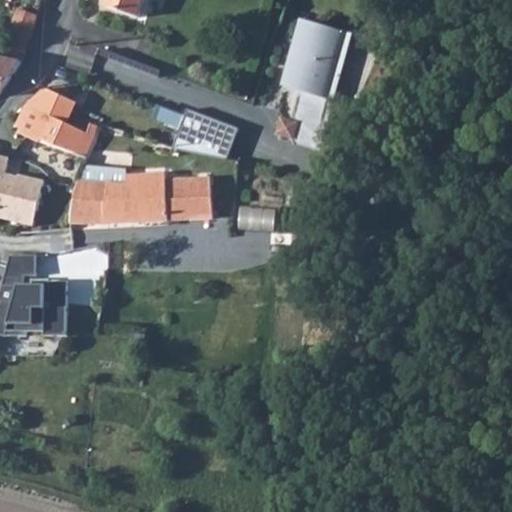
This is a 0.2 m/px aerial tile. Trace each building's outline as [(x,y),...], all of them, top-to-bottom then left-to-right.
[(110,0),(108,8),(141,18),(145,0),(110,0)] [(9,32),(30,40),(39,17),(18,9),(9,32)] [(301,24),(282,86),(304,92),(294,126),(280,122),(277,135),(312,145),(344,36),(301,24)] [(8,45),(5,59),(22,63),(27,50),(8,45)] [(133,89),(142,62),(103,48),(94,76),(133,89)] [(0,57),(0,94),(19,67),(22,63),(5,59),(0,57)] [(42,141),(88,156),(98,128),(92,126),(88,134),(69,125),(78,104),(48,90),(23,106),(14,127),(18,129),(16,133),(40,145),(42,141)] [(164,109),(162,120),(184,125),(187,114),(164,109)] [(204,154),(207,144),(207,136),(184,129),(178,146),(204,154)] [(0,218),(38,225),(46,180),(21,176),(21,177),(8,174),(10,159),(0,157),(0,218)] [(86,162),(80,187),(88,188),(90,163),(86,162)] [(164,182),(149,181),(149,189),(150,197),(165,196),(165,186),(164,182)] [(106,190),(104,225),(191,221),(186,182),(164,182),(165,186),(165,196),(150,197),(143,197),(130,199),(129,191),(106,190)] [(60,184),(51,222),(71,225),(80,187),(60,184)] [(80,187),(71,225),(104,225),(106,190),(88,188),(80,187)] [(37,257),(9,256),(0,294),(0,336),(27,336),(27,332),(45,332),(44,336),(67,336),(67,281),(44,281),(45,286),(25,286),(25,277),(37,277),(37,257)]
